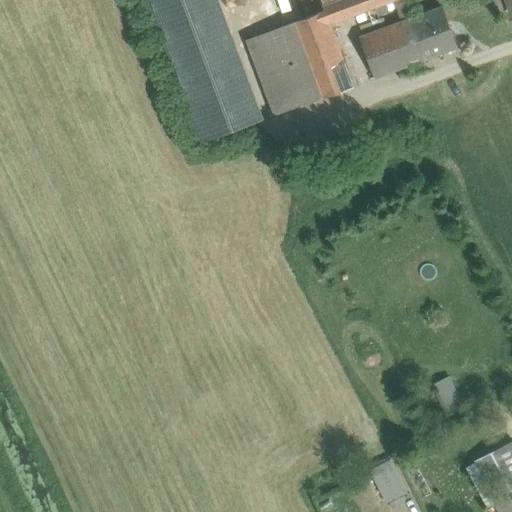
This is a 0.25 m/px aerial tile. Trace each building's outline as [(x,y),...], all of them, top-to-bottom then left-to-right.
[(249,124),(203,0),(149,0),(201,141),(249,124)] [(332,0),(325,3),(324,3),(326,9),(331,24),(395,0),(403,21),(408,19),(412,17),(405,0),(332,0)] [(412,17),(408,19),(415,39),(411,40),(413,46),(406,48),(412,64),(457,47),(442,6),(412,17)] [(326,9),(247,37),(276,114),(354,85),(331,24),(326,9)] [(403,21),(359,37),(374,77),(412,64),(406,48),(413,46),(411,40),(415,39),(408,19),(403,21)] [(511,443),(492,454),(493,455),(511,492),(511,443)] [(511,492),(493,455),(465,469),(487,511),(500,506),(511,499),(511,492)] [(390,460),(369,471),(385,502),(407,492),(390,460)] [(511,511),(511,499),(500,506),(503,511),(511,511)]
